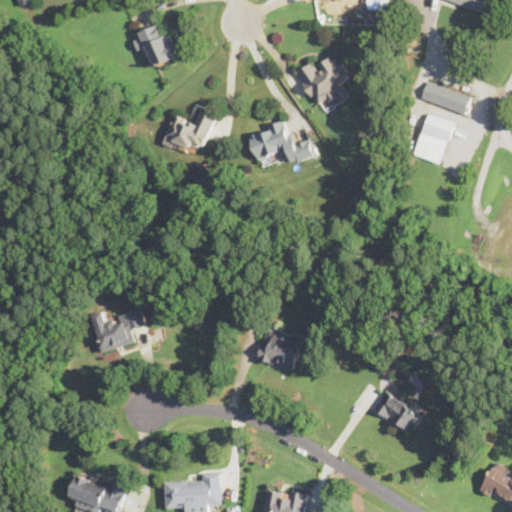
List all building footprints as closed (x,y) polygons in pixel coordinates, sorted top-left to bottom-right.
[(453,0),(492,13),(496,0),(453,0)] [(179,54),(163,19),(134,33),(146,58),(152,55),(157,64),(179,54)] [(298,69),(321,105),(348,88),(344,81),(353,75),(338,52),(318,65),(314,59),(298,69)] [(467,111),(473,93),(428,78),(422,97),(467,111)] [(217,114),(200,108),(197,118),(176,111),(167,138),(204,152),(217,114)] [(442,161),(457,120),(430,110),(415,152),(442,161)] [(318,154),(313,134),(294,139),(289,119),(251,129),(259,158),(290,149),(293,161),(318,154)] [(106,349),(137,341),(134,327),(148,323),(144,308),(109,317),(107,309),(97,312),(106,349)] [(306,336),(271,325),(261,357),(295,368),(306,336)] [(424,412),(388,389),(377,407),(413,429),(424,412)] [(511,482),(511,467),(499,459),(482,488),(492,494),(495,490),(504,495),(511,482)] [(169,506),(188,505),(188,511),(211,511),(211,503),(224,503),(222,470),(205,471),(206,478),(168,479),(169,506)] [(119,511),(120,511),(130,484),(112,478),(110,482),(81,472),(73,494),(81,497),(78,505),(97,511),(101,511),(104,506),(119,511)] [(306,511),(310,493),(270,487),(266,511),(306,511)]
